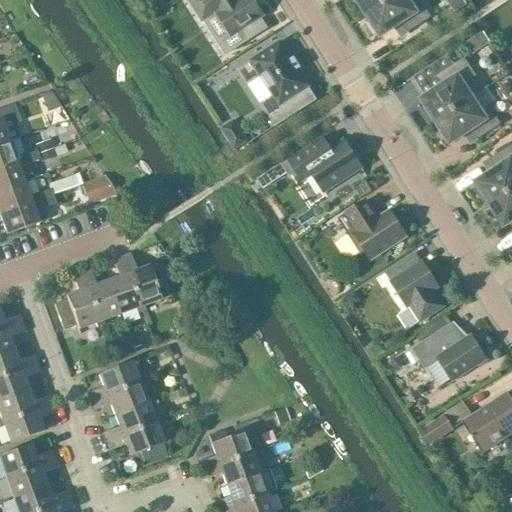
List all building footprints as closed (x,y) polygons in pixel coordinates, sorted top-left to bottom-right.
[(243,30),(250,41),(267,29),(260,18),(263,17),(252,0),(192,0),(190,2),(202,21),(216,13),(231,37),(243,30)] [(364,16),(389,0),(354,0),(355,1),(364,15),(364,16)] [(418,0),(414,3),(412,0),(389,0),(364,16),(365,17),(374,31),(378,32),(380,36),(394,27),(394,28),(401,24),(407,34),(431,18),(419,0),(418,0)] [(436,12),(441,20),(450,14),(445,6),(436,12)] [(247,86),(252,82),(261,77),(273,96),(260,105),(275,128),(312,104),(303,90),(309,87),(297,70),(300,68),(299,67),(297,69),(292,62),(294,60),(294,59),(292,61),(280,43),(243,67),(237,71),(247,86)] [(433,123),(434,123),(475,96),(466,83),(476,77),(464,58),(435,77),(442,87),(435,91),(436,92),(422,101),(425,105),(424,108),(434,123),(433,123)] [(483,110),(475,96),(434,123),(434,124),(435,124),(444,138),(447,139),(450,143),(463,134),(464,135),(470,131),(477,141),(501,125),(488,106),(483,110)] [(0,143),(9,141),(19,137),(14,123),(20,121),(14,104),(0,109),(0,143)] [(242,133),(234,121),(221,130),(229,142),(242,133)] [(19,137),(9,141),(0,143),(0,167),(21,160),(22,166),(31,162),(27,151),(25,152),(19,137)] [(366,177),(367,177),(344,141),(330,150),(322,139),(279,167),(280,167),(289,161),(303,183),(313,176),(324,193),(360,169),(366,177)] [(37,154),(53,149),(50,140),(34,145),(35,148),(37,154)] [(487,206),(488,206),(511,190),(511,145),(489,160),(496,170),(490,174),(490,175),(477,184),(479,188),(478,191),(488,205),(487,206)] [(35,148),(27,151),(31,162),(39,159),(37,154),(35,148)] [(53,149),(37,154),(39,159),(41,163),(56,157),(53,149)] [(0,167),(0,190),(24,181),(19,167),(22,166),(21,160),(0,167)] [(265,174),(257,180),(263,189),(271,184),(265,174)] [(96,202),(116,195),(104,176),(89,181),(96,202)] [(29,196),(24,181),(0,190),(0,213),(35,200),(38,206),(43,204),(46,203),(42,192),(29,196)] [(56,204),(50,189),(42,192),(46,203),(43,204),(44,208),(56,204)] [(511,190),(488,206),(488,207),(489,207),(498,221),(501,222),(504,226),(511,220),(511,190)] [(35,200),(0,213),(0,218),(6,235),(48,219),(44,208),(43,204),(38,206),(35,200)] [(371,260),(406,237),(389,212),(375,221),(371,216),(373,215),(365,202),(338,220),(361,255),(362,254),(361,253),(365,251),(371,260)] [(422,264),(415,253),(384,274),(391,284),(390,284),(406,308),(410,305),(421,322),(443,307),(432,291),(438,287),(423,263),(422,264)] [(130,254),(121,257),(140,307),(141,312),(145,311),(143,306),(170,296),(159,266),(150,270),(148,265),(136,270),(130,254)] [(118,277),(107,281),(119,314),(136,308),(137,313),(141,312),(140,307),(121,257),(112,260),(118,277)] [(89,269),(80,272),(97,318),(98,322),(100,327),(104,325),(102,321),(119,314),(107,281),(95,285),(89,269)] [(97,318),(80,272),(72,275),(77,291),(65,295),(66,299),(53,304),(63,331),(76,326),(77,330),(95,323),(97,328),(100,327),(98,322),(97,318)] [(354,292),(345,298),(351,308),(361,302),(354,292)] [(0,331),(22,324),(18,315),(3,320),(0,312),(0,331)] [(191,316),(182,320),(187,333),(197,329),(191,316)] [(0,354),(14,350),(9,338),(25,333),(22,324),(0,331),(0,354)] [(465,340),(454,324),(413,350),(426,369),(438,361),(452,382),(478,365),(481,366),(487,362),(488,359),(482,351),(479,350),(471,336),(465,340)] [(139,342),(130,345),(133,353),(142,350),(139,342)] [(150,355),(153,362),(170,356),(167,349),(150,355)] [(0,376),(37,364),(33,355),(18,361),(14,350),(0,354),(0,376)] [(401,368),(402,363),(400,359),(395,358),(391,361),(390,365),(392,370),(397,370),(401,368)] [(86,393),(90,402),(139,382),(144,381),(143,377),(138,379),(131,361),(97,375),(102,387),(86,393)] [(0,400),(28,390),(24,379),(40,373),(37,364),(0,376),(0,400)] [(109,404),(113,416),(147,402),(141,386),(145,384),(144,381),(139,382),(90,402),(93,411),(109,404)] [(0,422),(51,404),(48,396),(32,401),(28,390),(0,400),(0,422)] [(482,454),(511,434),(511,400),(508,394),(462,424),(482,454)] [(102,433),(106,441),(160,421),(159,418),(154,419),(147,402),(113,416),(118,427),(102,433)] [(51,404),(0,422),(0,428),(3,427),(9,444),(44,431),(39,419),(54,413),(51,404)] [(284,410),(275,414),(279,426),(288,422),(284,410)] [(428,446),(453,430),(445,416),(419,433),(428,446)] [(160,421),(106,441),(109,451),(125,445),(130,457),(163,443),(157,426),(161,425),(160,421)] [(202,470),(252,453),(261,449),(257,440),(246,437),(244,431),(210,444),(214,456),(199,462),(201,470),(202,470)] [(0,455),(0,464),(5,477),(54,459),(51,450),(36,456),(31,444),(0,455)] [(225,485),(259,473),(253,457),(262,453),(261,449),(252,453),(202,470),(205,479),(221,474),(225,485)] [(57,468),(54,459),(5,477),(12,498),(46,486),(42,474),(57,468)] [(268,470),(259,473),(225,485),(229,497),(213,502),(217,511),(260,496),(266,493),(267,494),(271,492),(275,490),(268,470)] [(36,511),(69,500),(66,491),(50,497),(46,486),(12,498),(17,511),(36,511)] [(273,511),(268,498),(273,496),(271,492),(267,494),(266,493),(260,496),(217,511),(216,511),(273,511)] [(63,511),(72,509),(69,500),(36,511),(63,511)]
